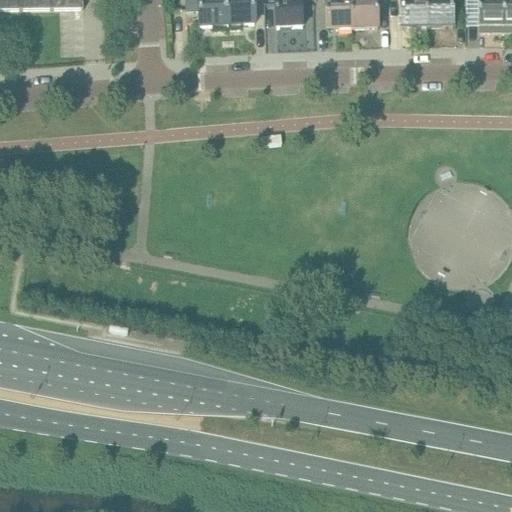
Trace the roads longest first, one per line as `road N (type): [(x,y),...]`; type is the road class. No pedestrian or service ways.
road 1 (primary): [(511,446),(0,349)]
road 2 (primary): [(0,412),(511,507)]
road 3 (unclassified): [(511,74),(152,83)]
road 4 (unclassified): [(152,83),(0,96)]
